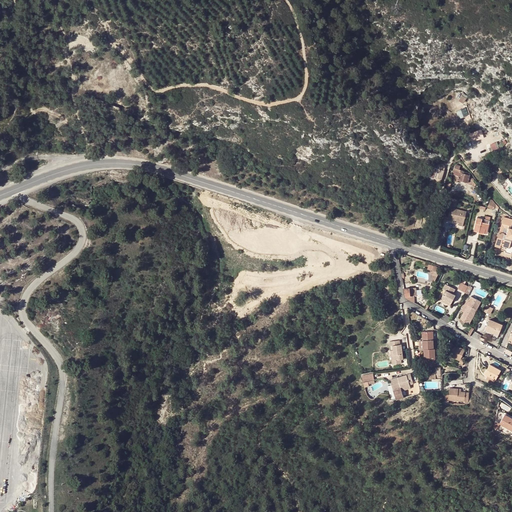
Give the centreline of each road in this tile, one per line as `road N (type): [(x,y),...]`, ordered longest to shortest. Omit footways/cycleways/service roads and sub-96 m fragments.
road 1 (track): [(285,0),(304,75),(295,97),(253,104),(208,83),(160,94),(120,46),(78,37),(61,46),(72,84),(63,92)]
road 2 (primary): [(0,195),(94,165),(146,165),(395,242)]
road 3 (residential): [(395,242),(400,298),(511,360)]
road 4 (primary): [(395,242),(511,279)]
